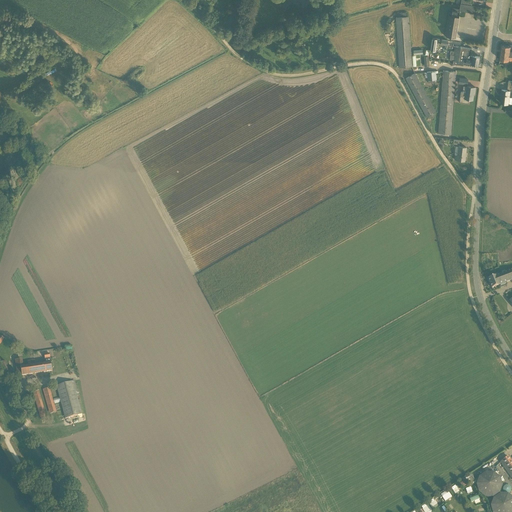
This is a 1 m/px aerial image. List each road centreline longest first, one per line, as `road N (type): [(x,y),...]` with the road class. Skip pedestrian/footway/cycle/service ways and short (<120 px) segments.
road 1 (tertiary): [(511,357),(475,279),(493,36)]
road 2 (track): [(231,49),(283,75),(385,66),(473,197)]
